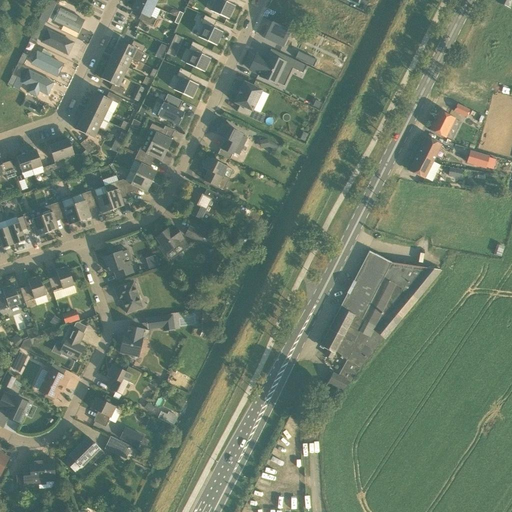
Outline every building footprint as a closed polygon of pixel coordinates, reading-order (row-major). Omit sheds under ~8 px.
[(49,0),(45,11),(51,13),(56,0),(55,0),(49,0)] [(149,17),(154,6),(140,0),(135,0),(132,9),(149,17)] [(217,0),(212,12),(230,21),(236,8),(227,3),(228,0),(217,0)] [(509,8),(511,0),(499,0),(498,3),(509,8)] [(78,33),(81,26),(73,22),(76,17),(60,9),(54,21),(78,33)] [(205,27),(199,38),(218,47),(223,35),(213,31),(217,22),(206,17),(202,26),(205,27)] [(272,22),(266,35),(268,36),(285,43),(292,27),(275,19),(273,22),(272,22)] [(67,54),(73,43),(47,30),(41,41),(67,54)] [(131,46),(119,41),(114,50),(132,59),(137,50),(142,53),(145,47),(133,41),(131,46)] [(188,64),(206,73),(211,62),(201,57),(205,48),(194,43),(190,52),(193,54),(188,64)] [(290,44),(286,54),(300,60),(304,51),(290,44)] [(57,77),(63,63),(36,50),(30,64),(57,77)] [(128,68),(132,59),(114,50),(110,60),(128,68)] [(28,56),(23,53),(18,63),(23,66),(28,56)] [(257,55),(250,70),(261,76),(260,77),(275,84),(285,63),(270,56),(268,60),(257,55)] [(288,66),(303,74),(307,66),(292,59),(288,66)] [(123,78),(128,68),(110,60),(105,69),(123,78)] [(13,75),(23,80),(28,68),(18,63),(13,75)] [(48,96),(54,82),(28,69),(21,83),(30,87),(27,93),(36,97),(38,92),(48,96)] [(122,95),(125,89),(119,87),(123,78),(105,69),(101,79),(113,84),(110,90),(122,95)] [(179,78),(173,90),(192,98),(198,86),(188,81),(191,74),(180,69),(176,76),(179,78)] [(13,87),(17,77),(12,75),(7,85),(13,87)] [(8,90),(0,104),(0,113),(8,117),(19,95),(8,90)] [(106,98),(94,92),(90,102),(108,110),(112,101),(118,104),(121,98),(109,93),(106,98)] [(240,92),(230,112),(235,115),(232,121),(249,129),(252,123),(247,121),(257,100),(240,92)] [(134,93),(132,99),(138,102),(141,96),(134,93)] [(181,101),(168,95),(158,115),(160,116),(159,118),(167,121),(168,120),(180,126),(185,114),(177,110),(181,101)] [(103,120),(108,110),(90,102),(85,111),(103,120)] [(468,113),(470,108),(460,104),(458,109),(468,113)] [(99,129),(103,120),(85,111),(81,120),(99,129)] [(454,119),(455,119),(439,111),(429,130),(452,141),(461,122),(454,119)] [(94,139),(99,129),(81,120),(76,130),(94,139)] [(155,133),(151,143),(167,150),(172,140),(161,135),(163,130),(152,124),(149,130),(155,133)] [(232,154),(242,134),(224,125),(223,128),(219,130),(220,134),(219,136),(226,140),(225,142),(224,141),(220,149),(232,154)] [(433,162),(441,145),(426,137),(417,154),(433,162)] [(64,158),(74,155),(68,139),(59,143),(64,158)] [(276,142),(268,139),(259,140),(261,149),(269,147),(272,148),(269,153),(278,158),(283,148),(275,143),(276,142)] [(89,154),(93,150),(85,140),(80,144),(86,150),(89,154)] [(54,162),(64,158),(59,143),(49,146),(54,162)] [(167,150),(151,143),(146,152),(139,149),(137,155),(148,161),(151,155),(162,161),(167,150)] [(52,174),(50,170),(49,166),(43,168),(42,166),(36,150),(26,154),(32,170),(34,176),(44,172),(44,173),(45,172),(46,176),(52,174)] [(84,158),(89,154),(86,150),(81,155),(84,158)] [(470,150),(466,163),(485,169),(489,156),(470,150)] [(22,173),(32,170),(26,154),(17,157),(22,173)] [(424,179),(433,162),(417,154),(409,171),(424,179)] [(140,164),(136,174),(152,182),(157,171),(146,166),(148,161),(137,155),(134,161),(140,164)] [(2,164),(0,158),(0,176),(5,174),(7,179),(16,176),(11,161),(10,161),(11,164),(3,167),(2,164)] [(222,175),(226,167),(208,158),(207,160),(203,162),(204,166),(203,168),(210,172),(209,174),(207,173),(204,181),(223,190),(229,179),(222,175)] [(448,176),(461,178),(462,170),(449,168),(448,176)] [(152,182),(136,174),(131,183),(123,180),(121,180),(125,193),(126,195),(133,192),(136,187),(147,192),(152,182)] [(104,186),(107,193),(113,212),(114,212),(113,210),(123,206),(119,195),(125,193),(121,180),(104,186)] [(97,197),(94,190),(88,192),(92,204),(98,202),(102,214),(112,210),(113,212),(107,193),(97,197)] [(201,219),(210,199),(192,190),(191,192),(188,194),(188,198),(187,201),(195,204),(194,207),(193,206),(189,213),(201,219)] [(74,205),(81,223),(80,221),(91,218),(87,206),(92,204),(88,192),(82,194),(84,201),(74,205)] [(33,195),(26,196),(29,207),(36,205),(33,195)] [(64,208),(62,201),(55,203),(60,216),(65,214),(69,225),(80,222),(80,223),(81,223),(74,205),(64,208)] [(52,212),(41,216),(47,233),(58,229),(54,218),(60,216),(55,203),(49,205),(52,212)] [(31,220),(29,213),(23,215),(23,216),(27,227),(32,225),(37,237),(47,233),(41,216),(31,220)] [(27,227),(23,216),(17,219),(19,223),(8,227),(14,245),(18,243),(19,245),(25,243),(24,241),(25,241),(22,231),(27,229),(27,227)] [(184,240),(174,226),(166,232),(165,231),(155,237),(161,245),(158,247),(164,255),(180,244),(179,243),(184,240)] [(201,243),(201,242),(205,235),(205,234),(189,226),(185,236),(201,243)] [(219,226),(217,231),(224,235),(227,230),(219,226)] [(14,245),(8,227),(0,229),(0,241),(2,249),(3,248),(4,251),(10,248),(9,246),(14,245)] [(257,239),(250,241),(253,250),(260,248),(257,239)] [(124,263),(121,252),(119,252),(117,252),(112,253),(112,255),(104,258),(109,274),(114,272),(117,278),(133,273),(129,262),(124,263)] [(341,393),(441,271),(390,263),(372,253),(343,309),(341,308),(330,330),(330,329),(321,346),(327,350),(324,355),(332,359),(335,353),(341,357),(340,357),(341,358),(342,357),(347,360),(338,376),(333,373),(326,385),(335,390),(341,393)] [(158,266),(154,255),(145,259),(148,269),(158,266)] [(70,273),(67,266),(56,270),(58,276),(49,279),(48,279),(53,292),(56,300),(76,293),(72,281),(75,280),(73,272),(70,273)] [(46,295),(39,276),(27,280),(30,286),(21,289),(21,288),(20,288),(24,302),(34,299),(45,295),(46,295)] [(142,308),(133,282),(114,289),(118,300),(123,299),(124,303),(123,304),(126,313),(142,308)] [(0,310),(20,304),(13,285),(2,289),(4,294),(0,295),(0,310)] [(65,325),(79,320),(76,310),(62,314),(65,325)] [(22,313),(15,315),(19,327),(26,325),(22,313)] [(174,327),(173,315),(161,316),(162,328),(174,327)] [(127,334),(124,334),(119,353),(139,357),(143,339),(148,340),(150,331),(129,326),(127,334)] [(79,345),(84,334),(72,328),(67,339),(66,339),(60,352),(65,354),(65,355),(71,358),(72,357),(77,360),(75,364),(84,347),(79,345)] [(16,334),(11,338),(13,340),(12,341),(16,346),(22,341),(18,336),(16,334)] [(20,348),(29,352),(32,345),(24,340),(20,348)] [(15,363),(12,369),(20,373),(23,366),(15,363)] [(121,395),(131,375),(112,366),(111,368),(108,370),(108,374),(107,376),(115,380),(114,382),(113,382),(109,389),(121,395)] [(62,385),(65,387),(69,379),(63,376),(49,369),(48,372),(44,380),(39,378),(34,386),(36,389),(39,390),(39,391),(46,394),(45,396),(53,400),(54,398),(55,399),(59,391),(62,385)] [(11,389),(16,379),(7,375),(2,385),(11,389)] [(14,397),(4,393),(0,401),(0,409),(10,414),(8,418),(20,423),(29,403),(14,397)] [(105,427),(115,407),(97,398),(96,400),(92,403),(93,406),(92,409),(99,412),(98,415),(97,414),(93,421),(105,427)] [(154,407),(148,402),(144,407),(150,413),(154,407)] [(175,419),(168,415),(165,421),(172,425),(175,419)] [(165,425),(160,434),(166,437),(169,430),(169,429),(168,426),(165,425)] [(137,447),(143,435),(125,427),(120,439),(137,447)] [(91,465),(104,453),(88,436),(68,456),(69,457),(64,462),(75,472),(80,467),(81,468),(88,462),(91,465)] [(125,458),(131,447),(111,437),(106,448),(125,458)] [(3,453),(0,451),(0,475),(9,458),(2,454),(3,453)] [(43,461),(43,459),(29,460),(30,466),(23,467),(24,485),(39,484),(39,489),(54,488),(53,480),(55,480),(53,460),(43,461)]
